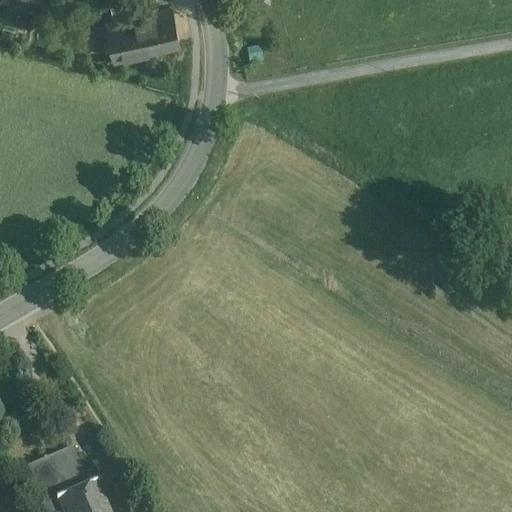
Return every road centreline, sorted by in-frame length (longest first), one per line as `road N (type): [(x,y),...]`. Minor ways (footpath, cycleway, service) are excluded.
road 1 (secondary): [(0,321),(112,250),(192,176),(226,102)]
road 2 (unclassified): [(226,102),(511,52)]
